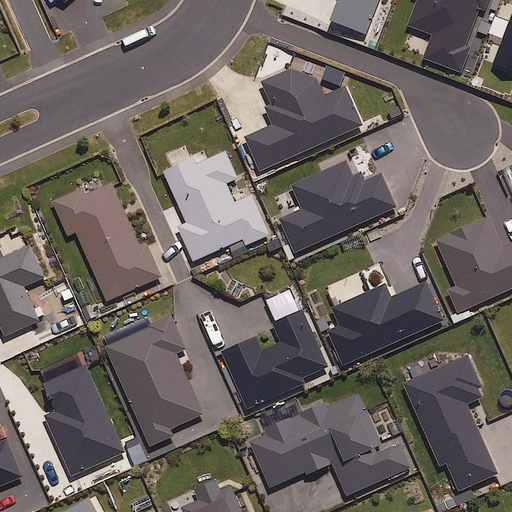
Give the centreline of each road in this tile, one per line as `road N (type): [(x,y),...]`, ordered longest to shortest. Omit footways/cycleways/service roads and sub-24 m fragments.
road 1 (residential): [(467,119),(425,88),(233,13)]
road 2 (residential): [(233,13),(179,68),(77,115)]
road 3 (residential): [(62,82),(150,41),(199,1)]
